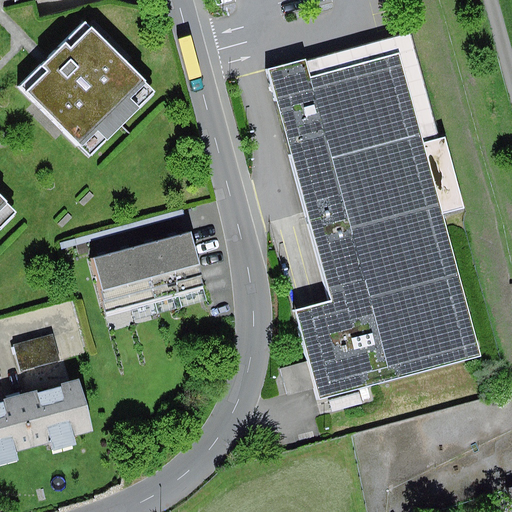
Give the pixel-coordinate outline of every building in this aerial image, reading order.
[(137,96),(63,24),(0,87),(0,91),(71,162),(137,96)] [(391,49),(263,83),(322,299),(282,310),(308,409),(476,364),(391,49)] [(0,191),(0,223),(16,207),(0,191)] [(182,235),(80,261),(96,325),(198,300),(182,235)] [(14,339),(21,367),(62,356),(55,328),(14,339)] [(75,374),(0,394),(0,455),(90,430),(75,374)] [(511,511),(511,489),(494,493),(498,511),(511,511)]
